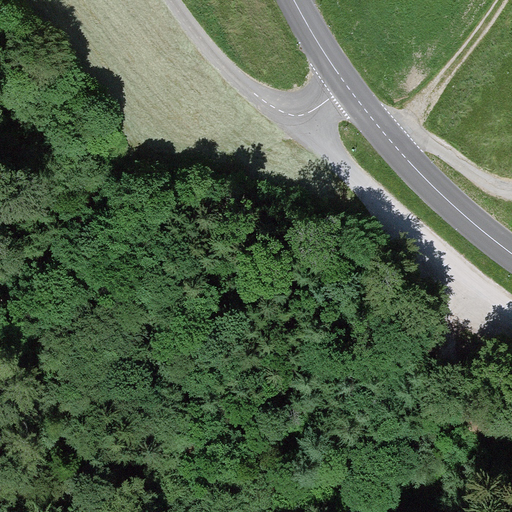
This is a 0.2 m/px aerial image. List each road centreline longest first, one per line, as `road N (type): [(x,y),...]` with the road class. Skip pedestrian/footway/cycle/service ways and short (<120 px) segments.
road 1 (track): [(304,120),(259,148),(157,162),(120,176),(0,308)]
road 2 (track): [(304,120),(460,286),(511,313)]
road 3 (unclassified): [(347,84),(304,120),(238,80),(171,0)]
road 4 (track): [(505,0),(421,108),(383,131)]
road 5 (secondary): [(392,142),(511,253)]
road 6 (track): [(460,286),(461,366),(511,424)]
road 7 (residential): [(392,142),(425,138),(511,187)]
